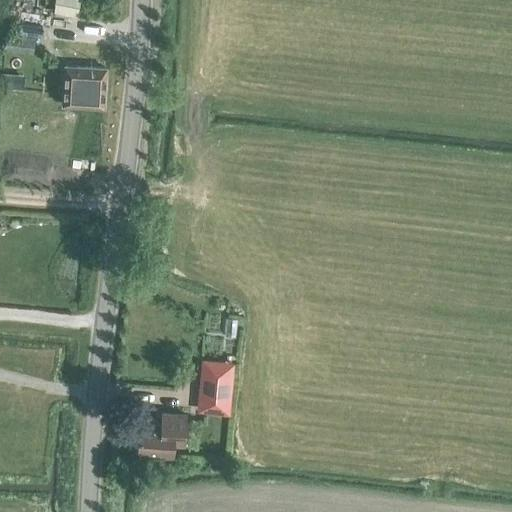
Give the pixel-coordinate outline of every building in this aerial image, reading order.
[(59,0),(58,12),(82,15),(84,0),(59,0)] [(32,53),(34,37),(6,33),(4,49),(32,53)] [(76,66),(75,85),(63,85),(62,104),(74,105),(103,107),(105,68),(76,66)] [(16,90),(17,75),(2,73),(1,89),(16,90)] [(232,376),(199,373),(197,397),(230,400),(232,376)] [(139,422),(136,455),(172,458),(173,446),(183,447),(186,414),(161,412),(160,424),(139,422)]
